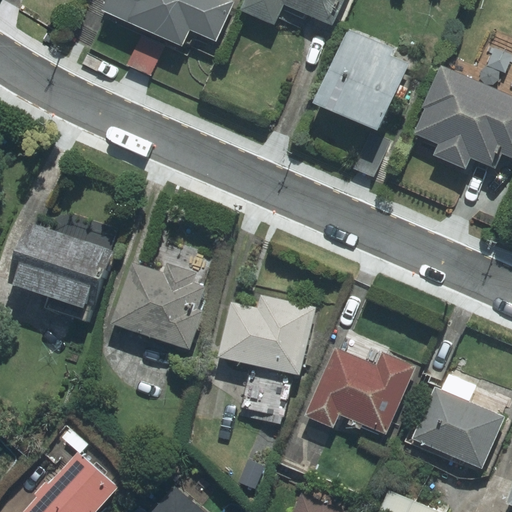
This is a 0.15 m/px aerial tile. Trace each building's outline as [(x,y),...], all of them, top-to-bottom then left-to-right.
[(112,0),(108,10),(194,48),(202,30),(225,41),(243,1),(240,0),(112,0)] [(252,0),(249,8),(287,24),(294,7),(343,27),(354,0),(252,0)] [(416,89),(411,87),(424,54),(353,27),(323,105),(394,132),(405,103),(410,105),(416,89)] [(145,36),(133,66),(155,75),(167,45),(145,36)] [(479,171),(484,158),(511,170),(511,91),(450,64),(421,130),(434,136),(429,147),(441,153),(441,154),(479,171)] [(124,246),(44,222),(25,282),(106,306),(112,287),(124,246)] [(175,266),(173,272),(141,261),(120,324),(200,350),(213,310),(209,309),(217,286),(204,282),(206,276),(175,266)] [(229,358),(257,365),(248,409),(280,415),(278,423),(292,426),(303,374),(312,376),(324,305),(269,295),(266,307),(239,302),(229,358)] [(351,416),(397,434),(425,366),(393,354),(389,364),(342,345),(313,417),(346,430),(351,416)] [(511,427),(511,414),(441,385),(418,439),(494,471),(511,427)] [(85,452),(65,476),(61,473),(40,497),(44,500),(34,511),(105,511),(126,487),(85,452)] [(162,511),(219,511),(186,484),(162,511)] [(454,511),(455,511),(398,488),(388,511),(454,511)] [(348,511),(304,495),(297,511),(348,511)]
